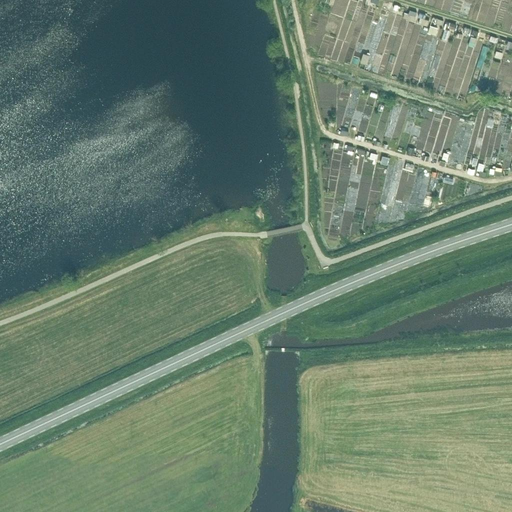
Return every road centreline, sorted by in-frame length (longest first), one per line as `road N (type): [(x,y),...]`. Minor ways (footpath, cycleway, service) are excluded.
road 1 (secondary): [(0,443),(340,287),(511,224)]
road 2 (track): [(511,176),(471,177),(324,129),(294,0)]
road 3 (track): [(511,37),(394,0)]
